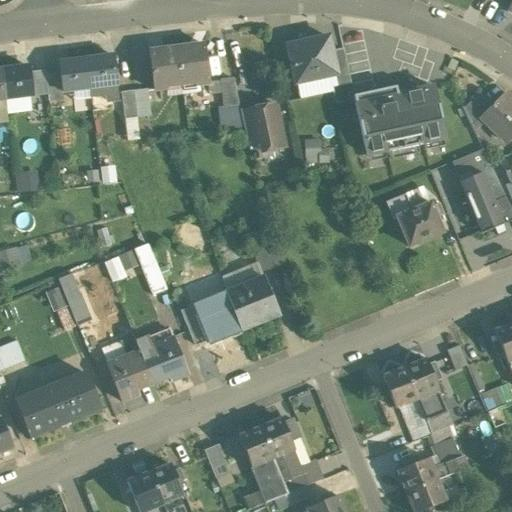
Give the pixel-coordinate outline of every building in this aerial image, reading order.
[(328,37),(287,46),(295,84),(335,76),(336,75),(331,52),(328,37)] [(203,45),(176,48),(181,85),(195,83),(195,85),(208,84),(203,45)] [(176,48),(148,52),(153,91),(165,89),(165,87),(181,85),(176,48)] [(343,49),(331,52),(336,75),(335,76),(337,87),(350,84),(343,49)] [(100,58),(86,60),(89,89),(116,85),(112,56),(100,57),(100,58)] [(70,61),(58,63),(59,71),(62,92),(89,89),(86,60),(70,62),(70,61)] [(28,67),(16,68),(17,69),(1,71),(5,99),(31,95),(29,74),(28,67)] [(59,71),(44,73),(48,101),(63,99),(62,92),(59,71)] [(44,73),(29,74),(31,95),(47,93),(44,73)] [(233,79),(220,82),(225,108),(238,105),(233,79)] [(395,87),(353,97),(366,157),(445,140),(434,87),(396,95),(395,87)] [(146,90),(132,92),(136,118),(149,116),(146,90)] [(132,92),(122,93),(124,119),(136,118),(132,92)] [(479,93),(463,109),(469,122),(488,103),(479,93)] [(511,136),(511,102),(503,93),(479,117),(505,143),(511,136)] [(275,105),(251,110),(257,135),(246,138),(248,147),(259,145),(261,152),(284,148),(281,133),(282,131),(281,127),(280,126),(275,105)] [(251,110),(240,112),(246,138),(257,135),(251,110)] [(318,142),(305,142),(306,159),(318,158),(319,163),(327,163),(326,151),(318,151),(318,142)] [(511,212),(483,150),(452,163),(482,235),(511,222),(511,212)] [(16,172),(17,191),(38,190),(37,171),(16,172)] [(411,211),(404,195),(385,203),(392,221),(397,219),(408,247),(442,233),(435,218),(443,215),(438,204),(431,207),(429,204),(411,211)] [(111,246),(105,229),(97,232),(103,249),(111,246)] [(266,231),(251,234),(253,243),(268,240),(266,231)] [(281,237),(268,240),(274,268),(288,265),(281,237)] [(253,243),(252,243),(259,271),(274,268),(268,240),(253,243)] [(165,289),(147,245),(134,250),(140,266),(152,294),(165,289)] [(16,250),(0,254),(0,271),(20,266),(16,250)] [(140,266),(134,250),(118,257),(124,273),(140,266)] [(78,293),(71,275),(58,280),(77,326),(91,320),(80,292),(78,293)] [(263,278),(226,293),(241,330),(278,315),(263,278)] [(241,331),(225,293),(194,306),(207,340),(209,344),(241,331)] [(194,306),(180,312),(194,345),(207,340),(194,306)] [(66,308),(57,312),(64,331),(74,327),(66,308)] [(511,323),(492,332),(502,355),(505,364),(506,363),(511,360),(511,323)] [(149,338),(136,343),(141,357),(153,352),(151,347),(152,346),(149,338)] [(152,346),(151,347),(153,352),(141,357),(152,382),(169,376),(170,379),(186,373),(172,338),(152,346)] [(25,362),(17,341),(6,346),(14,366),(25,362)] [(502,355),(496,341),(491,343),(496,357),(502,355)] [(136,343),(123,348),(127,356),(128,356),(130,362),(141,357),(136,343)] [(6,346),(0,348),(0,361),(4,370),(14,366),(6,346)] [(467,366),(459,346),(446,351),(454,371),(467,366)] [(141,357),(130,362),(128,356),(127,356),(106,365),(120,399),(136,393),(135,389),(152,382),(141,357)] [(428,366),(425,360),(404,369),(416,400),(437,392),(438,391),(434,382),(428,366)] [(440,379),(433,363),(428,366),(434,382),(440,379)] [(404,369),(382,378),(384,384),(389,395),(395,409),(398,408),(416,400),(404,369)] [(85,375),(15,403),(29,437),(99,409),(85,375)] [(384,384),(379,386),(383,398),(389,395),(384,384)] [(437,392),(416,400),(425,422),(446,414),(445,412),(437,392)] [(416,400),(398,408),(412,442),(427,436),(430,435),(425,422),(416,400)] [(446,414),(425,422),(430,435),(447,428),(452,426),(447,412),(445,412),(446,414)] [(0,453),(11,449),(0,419),(0,453)] [(280,419),(259,428),(272,460),(272,461),(294,451),(290,442),(284,429),(280,419)] [(293,425),(284,429),(290,442),(299,438),(293,425)] [(259,428),(237,438),(265,504),(284,496),(287,494),(282,482),(272,461),(272,460),(259,428)] [(430,435),(427,436),(435,456),(455,447),(447,428),(430,435)] [(229,473),(218,445),(204,451),(215,478),(229,473)] [(435,456),(427,459),(436,481),(449,475),(460,471),(467,468),(462,457),(460,458),(455,447),(435,456)] [(294,451),(272,461),(282,482),(298,475),(296,471),(306,466),(298,449),(294,451)] [(415,457),(400,463),(402,469),(417,463),(415,457)] [(402,469),(396,472),(405,494),(436,481),(427,459),(417,463),(402,469)] [(183,495),(170,465),(148,474),(161,505),(183,496),(183,495)] [(298,475),(282,482),(287,494),(305,487),(320,481),(314,468),(298,475)] [(460,471),(449,475),(454,486),(455,486),(465,482),(460,471)] [(144,511),(161,505),(148,474),(126,483),(138,511),(144,511)] [(449,475),(436,481),(445,501),(458,495),(455,486),(454,486),(449,475)] [(436,481),(405,494),(412,511),(421,511),(445,502),(445,501),(436,481)] [(213,507),(205,486),(192,492),(200,511),(213,507)] [(287,494),(284,496),(289,507),(310,498),(305,487),(287,494)] [(199,511),(200,511),(192,492),(183,495),(183,496),(189,511),(199,511)] [(189,511),(183,496),(161,505),(164,511),(189,511)] [(343,511),(337,497),(305,510),(306,511),(343,511)]
